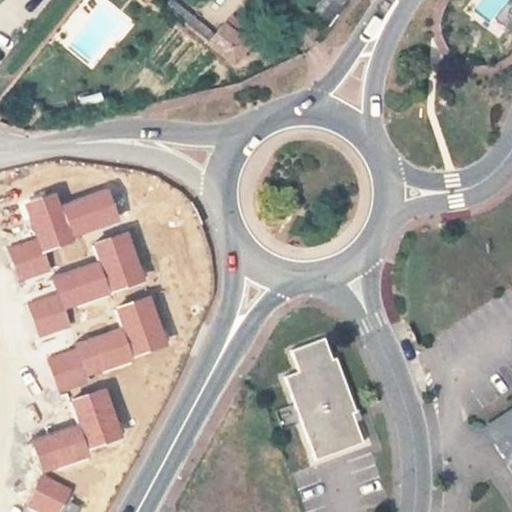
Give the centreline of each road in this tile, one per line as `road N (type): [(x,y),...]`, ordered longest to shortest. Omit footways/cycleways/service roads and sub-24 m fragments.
road 1 (residential): [(347,268),(398,386),(413,495),(408,511)]
road 2 (secondary): [(141,511),(248,308)]
road 3 (unclassified): [(396,206),(498,171),(511,147)]
road 4 (tertiary): [(7,156),(73,144),(137,155)]
